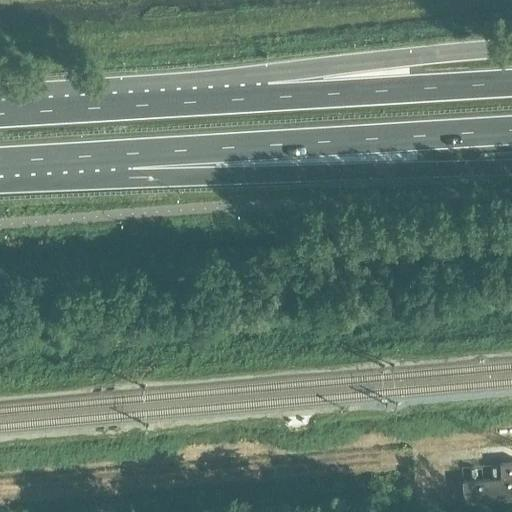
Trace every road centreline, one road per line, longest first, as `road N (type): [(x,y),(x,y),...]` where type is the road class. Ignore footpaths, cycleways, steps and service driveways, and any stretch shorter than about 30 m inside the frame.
road 1 (track): [(511,451),(0,486)]
road 2 (track): [(0,279),(511,249)]
road 3 (motorway): [(125,154),(383,173),(511,168)]
road 4 (motorway): [(125,154),(511,130)]
road 5 (motorway): [(263,97),(0,114)]
road 6 (motorway): [(511,48),(424,55),(263,97)]
road 7 (motorway): [(511,83),(263,97)]
road 8 (motorway): [(0,161),(125,154)]
